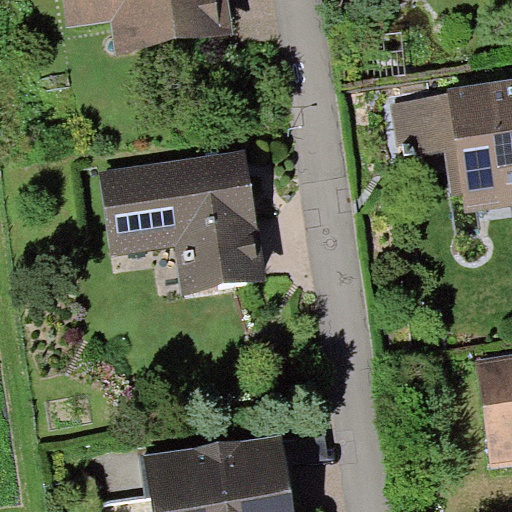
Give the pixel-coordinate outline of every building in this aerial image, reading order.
[(233,0),(65,0),(69,26),(112,20),(117,52),(238,34),(233,0)] [(511,81),(406,96),(413,155),(449,151),(458,215),(511,207),(511,81)] [(249,151),(101,173),(113,255),(170,246),(177,296),(269,282),(249,151)] [(511,357),(479,362),(492,470),(511,467),(511,357)] [(299,511),(290,441),(147,460),(154,511),(299,511)] [(106,511),(104,484),(62,489),(64,511),(106,511)]
